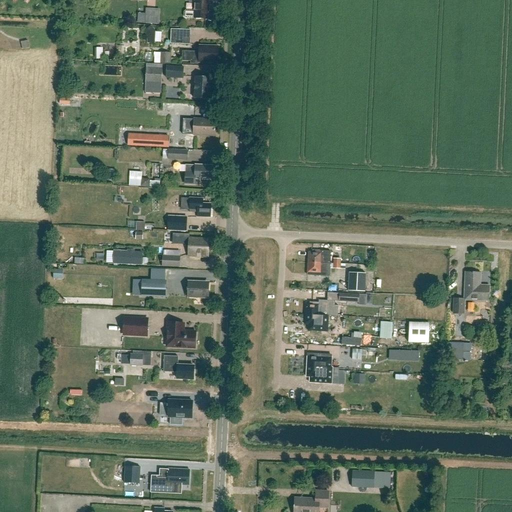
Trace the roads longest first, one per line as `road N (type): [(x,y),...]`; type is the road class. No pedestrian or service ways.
road 1 (unclassified): [(218,511),(231,232)]
road 2 (unclassified): [(231,232),(241,0)]
road 3 (unclassified): [(511,245),(283,235)]
road 4 (residential): [(283,235),(275,381)]
